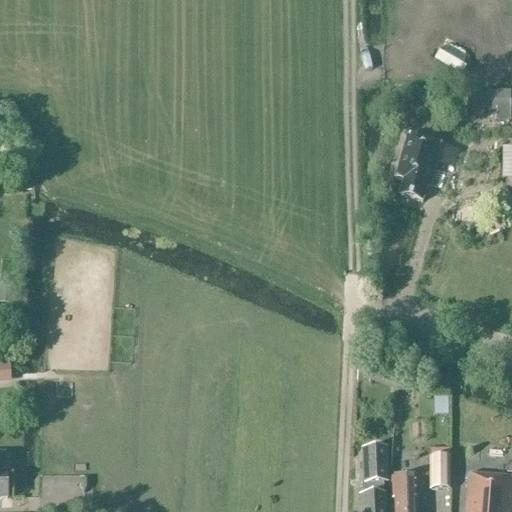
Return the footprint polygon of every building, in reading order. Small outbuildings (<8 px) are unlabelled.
[(510,95),(471,96),(471,109),(496,109),(496,122),(510,122),(510,95)] [(442,148),(407,138),(395,180),(404,182),(399,198),(422,204),(426,189),(429,190),(442,148)] [(400,375),(373,366),(369,378),(397,387),(400,375)] [(0,385),(11,385),(10,367),(0,367),(0,385)] [(383,511),(382,486),(389,485),(387,450),(361,451),(363,511),(383,511)] [(451,459),(429,459),(429,493),(450,493),(451,459)] [(511,511),(511,480),(468,477),(465,511),(511,511)] [(395,511),(417,511),(417,479),(392,480),(392,501),(395,501),(395,511)]
